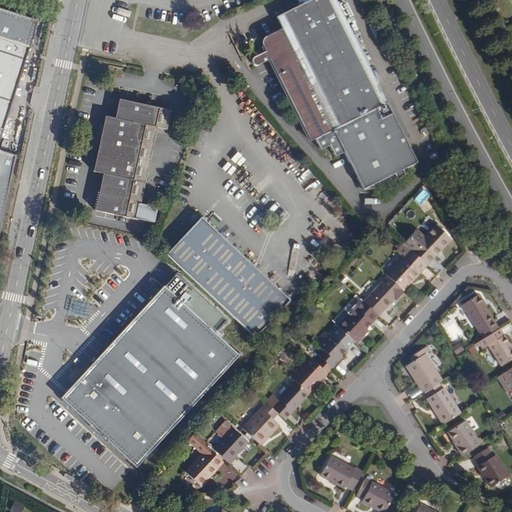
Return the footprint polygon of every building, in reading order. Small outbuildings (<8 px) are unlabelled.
[(416,166),(338,0),(306,0),(277,14),(282,25),(265,33),(262,36),(261,37),(261,39),(265,48),(254,53),(253,56),(255,60),(257,60),(268,55),(307,138),(327,129),(357,194),(416,166)] [(0,9),(0,40),(28,50),(36,21),(0,9)] [(388,51),(375,23),(370,25),(383,54),(388,51)] [(0,250),(21,158),(0,149),(0,142),(14,95),(28,50),(0,40),(0,250)] [(138,219),(156,129),(166,131),(170,112),(118,101),(114,120),(104,118),(93,173),(103,175),(95,211),(138,219)] [(251,335),(284,298),(200,220),(199,216),(196,217),(162,253),(251,335)] [(402,245),(407,249),(425,266),(449,240),(433,226),(422,237),(415,231),(402,245)] [(298,237),(282,254),(286,258),(302,241),(298,237)] [(509,251),(504,243),(493,249),(498,257),(509,251)] [(383,275),(386,277),(399,290),(409,279),(411,281),(425,266),(407,249),(383,275)] [(399,290),(386,277),(363,303),(377,316),(384,309),(382,307),(391,297),(393,299),(395,301),(403,293),(401,292),(399,290)] [(399,290),(401,292),(411,281),(409,279),(399,290)] [(239,356),(164,288),(62,399),(90,425),(84,430),(93,438),(90,441),(96,447),(99,444),(102,447),(107,441),(136,468),(239,356)] [(382,307),(384,309),(393,299),(391,297),(382,307)] [(483,340),(498,330),(485,309),(484,309),(482,306),(482,305),(477,297),(462,306),(483,340)] [(377,316),(363,303),(360,300),(352,308),(355,310),(338,328),(355,344),(364,334),(362,333),(377,316)] [(454,343),(463,338),(454,322),(445,327),(454,343)] [(498,330),(483,340),(480,342),(482,344),(484,349),(489,346),(502,367),(511,360),(511,349),(499,330),(498,330)] [(318,357),(320,359),(331,370),(336,364),(334,362),(345,351),(329,337),(319,348),(323,352),(318,357)] [(451,348),(454,355),(462,352),(459,345),(451,348)] [(424,355),(430,351),(427,346),(417,353),(420,358),(424,355)] [(420,358),(417,353),(410,358),(413,362),(405,367),(422,394),(441,382),(424,355),(420,358)] [(289,379),(294,383),(307,395),(331,370),(320,359),(314,365),(308,359),(289,379)] [(511,368),(504,374),(496,379),(506,393),(511,389),(511,368)] [(307,395),(294,383),(277,400),(279,402),(272,410),(276,414),(283,421),(307,395)] [(459,415),(443,389),(426,400),(442,426),(459,415)] [(276,414),(272,410),(265,404),(241,430),(256,443),(264,434),(267,436),(277,425),(271,419),(276,414)] [(32,419),(26,414),(23,418),(28,423),(32,419)] [(480,446),(465,422),(447,433),(463,457),(480,446)] [(493,429),(496,434),(502,431),(499,426),(493,429)] [(212,450),(228,465),(237,456),(235,455),(247,443),(232,429),(212,450)] [(256,443),(258,445),(267,436),(264,434),(256,443)] [(201,455),(185,473),(201,487),(217,469),(223,462),(207,449),(201,455)] [(492,459),(487,450),(474,458),(479,467),(477,468),(490,489),(508,478),(494,457),(492,459)] [(354,471),(330,457),(320,476),(343,489),(345,487),(352,490),(361,473),(354,469),(354,471)] [(384,511),(393,496),(365,481),(357,496),(363,499),(361,502),(379,511),(384,511)] [(8,509),(12,511),(18,511),(23,505),(14,499),(8,509)]
